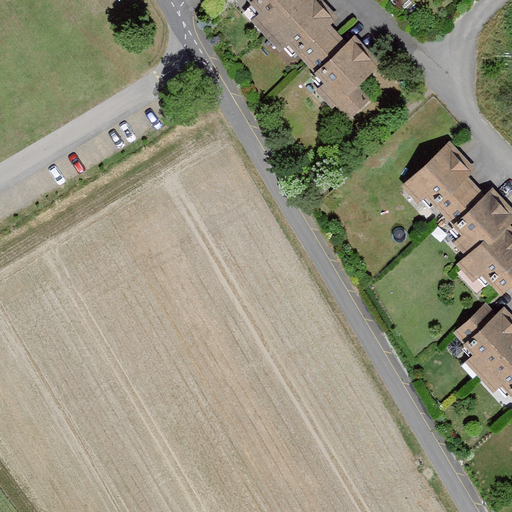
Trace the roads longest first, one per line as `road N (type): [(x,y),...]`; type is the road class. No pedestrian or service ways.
road 1 (residential): [(201,55),(472,511)]
road 2 (residential): [(0,176),(201,55)]
